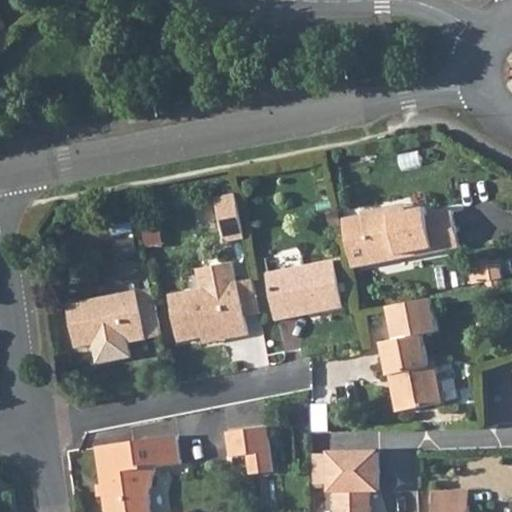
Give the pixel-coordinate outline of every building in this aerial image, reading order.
[(84,3),(80,0),(66,0),(76,10),(84,3)] [(308,45),(288,44),(288,52),(307,53),(308,45)] [(237,194),(218,198),(226,242),(246,238),(237,194)] [(406,204),(391,207),(393,215),(408,212),(406,204)] [(393,215),(391,207),(363,213),(363,215),(344,219),(354,268),(373,264),(371,254),(397,249),(398,255),(418,251),(419,255),(461,247),(454,211),(428,216),(427,208),(408,212),(393,215)] [(341,219),(340,210),(328,212),(331,228),(343,226),(341,219)] [(398,255),(397,249),(371,254),(373,264),(419,255),(418,251),(398,255)] [(345,307),(336,260),(267,273),(277,320),(345,307)] [(202,289),(171,295),(180,342),(203,337),(230,332),(231,338),(249,334),(246,316),(239,282),(238,282),(234,262),(198,269),(202,289)] [(500,279),(504,279),(501,264),(491,266),(482,268),(481,268),(481,271),(483,283),(488,282),(500,279)] [(474,284),(483,283),(481,271),(472,273),(474,284)] [(246,316),(260,313),(254,279),(239,282),(246,316)] [(159,316),(154,288),(68,305),(76,348),(93,345),(97,364),(131,358),(128,343),(148,339),(144,319),(159,316)] [(432,299),(389,307),(396,340),(382,343),(389,375),(391,375),(396,374),(404,411),(445,403),(437,365),(430,366),(423,335),(439,331),(432,299)] [(163,336),(159,316),(144,319),(148,339),(163,336)] [(204,343),(231,338),(230,332),(203,337),(204,343)] [(404,411),(396,374),(391,375),(398,412),(404,411)] [(252,475),(275,472),(269,427),(229,433),(233,457),(249,455),(252,475)] [(157,467),(183,464),(179,436),(98,447),(103,485),(105,496),(107,511),(152,511),(151,495),(157,467)] [(380,449),(331,449),(331,451),(331,481),(331,488),(336,488),(336,511),(371,511),(371,488),(380,488),(380,449)] [(331,451),(314,451),(314,481),(331,481),(331,451)] [(470,488),(433,489),(434,507),(471,505),(470,488)] [(511,511),(511,503),(511,511),(470,511),(471,505),(434,507),(433,511),(511,511)]
